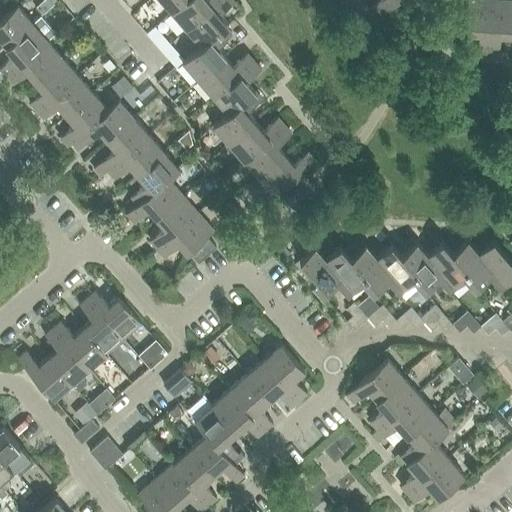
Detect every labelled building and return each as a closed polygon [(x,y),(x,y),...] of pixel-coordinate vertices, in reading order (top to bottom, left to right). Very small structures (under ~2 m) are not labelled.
[(54,0),(42,0),(35,7),(41,14),(42,13),(56,1),(54,0)] [(162,0),(171,10),(183,0),(162,0)] [(183,0),(171,10),(186,28),(217,0),(183,0)] [(217,0),(186,28),(200,44),(202,45),(225,25),(229,22),(220,12),(233,0),(217,0)] [(377,0),(372,5),(379,14),(395,0),(377,0)] [(478,52),(489,52),(491,0),(468,0),(466,31),(479,33),(478,52)] [(500,34),(511,35),(511,29),(511,0),(491,0),(489,52),(499,53),(500,34)] [(0,37),(6,44),(32,21),(17,3),(2,16),(0,17),(0,37)] [(11,57),(0,66),(7,74),(7,75),(48,39),(48,38),(57,30),(42,13),(41,14),(32,21),(6,44),(14,54),(11,57)] [(182,60),(198,78),(225,55),(217,45),(231,33),(225,25),(202,45),(200,44),(182,60)] [(28,70),(36,79),(63,56),(48,39),(7,75),(14,83),(28,70)] [(198,78),(213,95),(254,59),(247,51),(233,64),(225,55),(198,78)] [(30,101),(37,109),(78,73),(63,56),(36,79),(44,88),(30,101)] [(213,95),(227,112),(254,88),(247,80),(261,67),(254,59),(213,95)] [(58,104),(67,114),(93,90),(78,73),(37,109),(44,117),(58,104)] [(123,74),(112,83),(122,94),(132,85),(123,74)] [(213,124),(229,143),(255,119),(247,110),(262,97),(254,88),(227,112),(213,124)] [(71,142),(79,135),(109,108),(108,107),(93,90),(67,114),(75,123),(60,136),(68,145),(71,142)] [(79,135),(71,142),(77,149),(85,142),(99,130),(108,139),(134,115),(118,98),(108,107),(109,108),(79,135)] [(101,175),(108,169),(149,133),(134,115),(108,139),(116,148),(94,167),(101,175)] [(205,116),(197,123),(204,130),(212,124),(205,116)] [(229,143),(243,159),(285,124),(278,116),(263,128),(255,119),(229,143)] [(243,159),(258,177),(285,154),(277,144),(292,132),(285,124),(243,159)] [(189,131),(188,129),(177,138),(186,147),(192,141),(189,131)] [(129,164),(137,173),(164,150),(149,133),(108,169),(115,177),(129,164)] [(131,195),(137,202),(167,175),(169,177),(180,168),(164,150),(137,173),(145,182),(131,195)] [(285,154),(258,177),(274,195),(315,159),(308,150),(293,163),(285,154)] [(148,208),(156,217),(183,193),(169,177),(167,175),(137,202),(126,212),(134,220),(148,208)] [(150,239),(157,247),(198,211),(183,193),(156,217),(164,226),(150,239)] [(198,211),(157,247),(164,255),(178,242),(187,252),(214,229),(198,211)] [(379,228),(373,233),(380,240),(385,235),(379,228)] [(416,239),(416,240),(421,245),(427,240),(421,234),(416,239)] [(191,252),(198,261),(216,245),(209,236),(191,252)] [(511,258),(493,237),(478,250),(495,270),(490,275),(500,286),(511,275),(511,258)] [(467,238),(452,251),(469,271),(464,275),(475,287),(490,275),(495,270),(478,250),(467,238)] [(442,239),(427,252),(444,272),(439,276),(449,288),(464,275),(469,271),(452,251),(442,239)] [(416,240),(401,253),(418,273),(413,278),(424,289),(439,276),(444,272),(427,252),(416,240)] [(391,241),(376,254),(393,274),(388,278),(398,290),(413,278),(418,273),(401,253),(391,241)] [(366,242),(351,255),(368,275),(362,280),(373,291),(388,278),(393,274),(376,254),(366,242)] [(340,243),(325,256),(343,276),(337,281),(348,293),(362,280),(368,275),(351,255),(340,243)] [(343,276),(325,256),(315,244),(299,258),(315,277),(311,281),(322,294),(337,281),(343,276)] [(95,289),(87,296),(123,337),(141,321),(118,295),(108,303),(95,289)] [(368,293),(355,303),(367,317),(374,325),(381,319),(388,326),(395,319),(396,318),(382,302),(378,305),(368,293)] [(92,317),(83,325),(106,352),(123,337),(87,296),(79,303),(92,317)] [(351,314),(344,320),(352,330),(367,317),(355,303),(353,301),(346,307),(351,314)] [(435,304),(421,316),(424,320),(423,322),(431,330),(439,323),(444,329),(445,329),(451,323),(435,304)] [(511,310),(502,319),(509,327),(511,330),(511,310)] [(480,325),(488,334),(495,328),(501,333),(508,327),(509,327),(502,319),(496,311),(480,325)] [(245,313),(236,321),(246,332),(255,323),(245,313)] [(410,319),(417,327),(423,322),(424,320),(421,316),(418,313),(410,319)] [(466,323),(473,331),(480,325),(474,317),(466,323)] [(61,319),(53,326),(88,367),(106,352),(83,325),(73,333),(61,319)] [(58,347),(48,355),(71,382),(78,389),(86,382),(80,375),(88,367),(53,326),(45,333),(58,347)] [(155,339),(138,354),(149,367),(167,352),(155,339)] [(281,342),(263,357),(299,398),(307,391),(294,377),(304,368),(282,343),(281,342)] [(210,344),(199,353),(209,364),(219,355),(210,344)] [(71,382),(48,355),(39,363),(26,349),(18,356),(53,397),(71,382)] [(368,388),(376,398),(402,374),(387,356),(386,357),(345,392),(354,401),(368,388)] [(263,357),(246,372),(269,399),(279,391),(291,405),(299,398),(263,357)] [(189,360),(181,367),(188,375),(196,368),(189,360)] [(458,362),(447,372),(458,385),(469,375),(458,362)] [(163,383),(174,395),(191,379),(188,375),(181,367),(163,383)] [(246,372),(229,387),(265,428),(273,421),(260,407),(269,399),(246,372)] [(369,419),(376,427),(418,392),(402,374),(376,398),(384,407),(369,419)] [(475,376),(465,384),(477,398),(487,389),(475,376)] [(106,387),(89,402),(97,412),(103,407),(115,397),(106,387)] [(229,387),(211,402),(235,429),(244,421),(257,435),(265,428),(229,387)] [(398,423),(406,432),(433,409),(418,392),(376,427),(377,428),(383,435),(398,423)] [(83,425),(91,417),(96,413),(86,401),(72,412),(83,425)] [(194,418),(207,432),(207,431),(231,458),(238,451),(226,437),(235,429),(211,402),(194,418)] [(176,403),(168,411),(175,419),(184,412),(176,403)] [(399,454),(406,461),(407,462),(434,439),(448,426),(456,419),(445,407),(437,414),(433,409),(406,432),(414,441),(399,454)] [(495,415),(488,420),(496,429),(502,423),(495,415)] [(91,417),(83,425),(73,433),(81,441),(99,426),(91,417)] [(0,426),(0,452),(14,469),(20,475),(29,467),(35,461),(3,425),(0,426)] [(377,428),(371,433),(377,441),(383,435),(377,428)] [(207,432),(190,447),(213,473),(222,465),(235,480),(244,472),(235,462),(231,458),(207,431),(207,432)] [(89,450),(97,459),(115,444),(107,435),(89,450)] [(400,484),(407,492),(448,455),(434,439),(407,462),(414,471),(400,484)] [(115,444),(97,459),(105,468),(123,453),(115,444)] [(190,447),(173,462),(209,503),(217,496),(204,481),(213,473),(190,447)] [(238,451),(231,458),(235,462),(244,455),(240,450),(238,451)] [(0,452),(0,482),(5,488),(11,483),(5,476),(14,469),(0,452)] [(398,452),(392,458),(395,461),(399,466),(406,461),(399,454),(398,452)] [(448,455),(407,492),(414,500),(428,487),(437,497),(464,473),(448,455)] [(173,462),(156,477),(179,503),(188,495),(201,510),(209,503),(173,462)] [(179,503),(156,477),(138,492),(154,511),(170,511),(179,503)] [(68,511),(55,497),(37,511),(68,511)]
